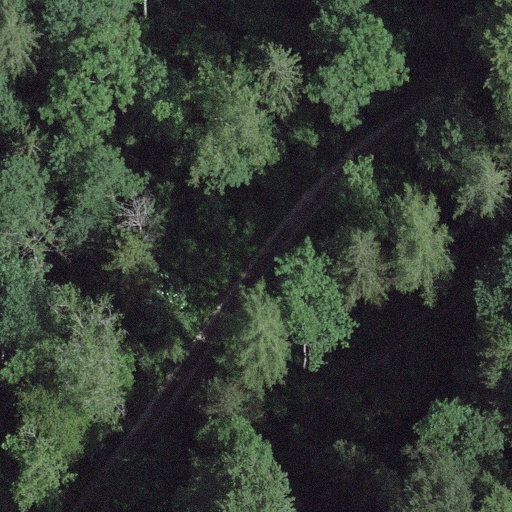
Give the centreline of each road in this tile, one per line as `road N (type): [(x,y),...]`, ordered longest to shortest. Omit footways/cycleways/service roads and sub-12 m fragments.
road 1 (track): [(78,511),(262,265),(369,148),(511,39)]
road 2 (track): [(201,511),(511,252)]
